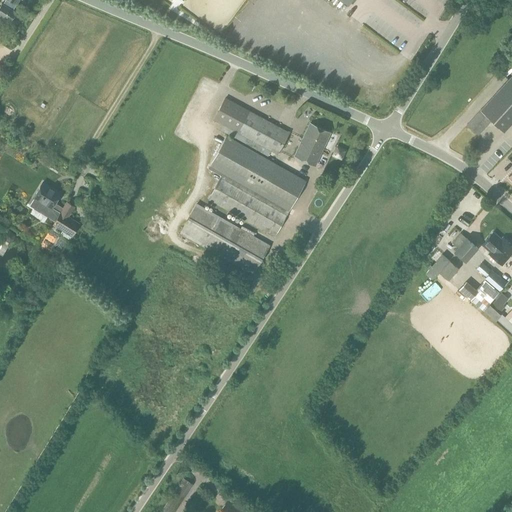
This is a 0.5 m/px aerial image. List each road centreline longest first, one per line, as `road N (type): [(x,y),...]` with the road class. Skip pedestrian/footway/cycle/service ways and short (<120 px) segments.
road 1 (unclassified): [(134,511),(387,128)]
road 2 (tertiary): [(387,128),(88,0)]
road 3 (unclassified): [(387,128),(466,0)]
road 4 (tertiary): [(511,207),(387,128)]
